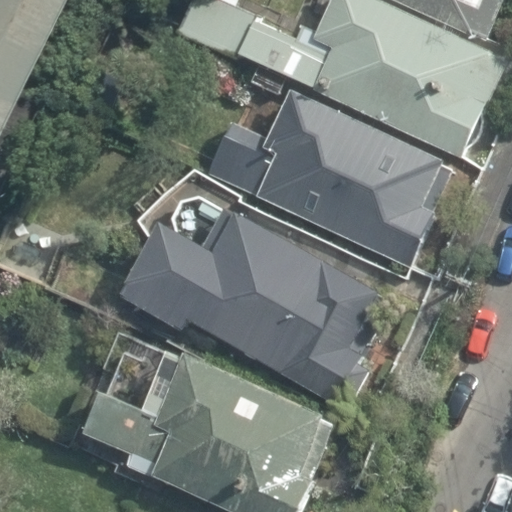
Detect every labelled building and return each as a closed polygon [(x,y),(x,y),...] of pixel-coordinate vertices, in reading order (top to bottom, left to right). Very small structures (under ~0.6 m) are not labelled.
[(0,0),(0,122),(56,0),(0,0)] [(216,44),(469,160),(511,67),(511,64),(498,58),(500,52),(386,0),(338,0),(323,35),(309,29),(303,40),(265,22),(266,20),(243,10),(246,3),(240,0),(224,0),(224,1),(221,0),(199,0),(184,35),(214,49),(216,44)] [(511,0),(391,0),(480,39),(491,16),(503,21),(511,0)] [(71,111),(106,124),(120,85),(86,72),(71,111)] [(213,175),(415,269),(459,174),(448,168),(450,163),(298,92),(275,141),(237,123),(213,175)] [(220,340),(342,409),(371,358),(370,357),(399,305),(387,299),(388,296),(246,215),(244,219),(233,213),(214,248),(171,224),(129,299),(186,332),(181,340),(210,358),(220,340)] [(173,482),(238,511),(307,511),(321,482),(319,481),(344,427),(333,422),(335,417),(209,359),(198,354),(196,357),(167,420),(111,394),(92,435),(128,452),(117,475),(166,497),(173,482)]
